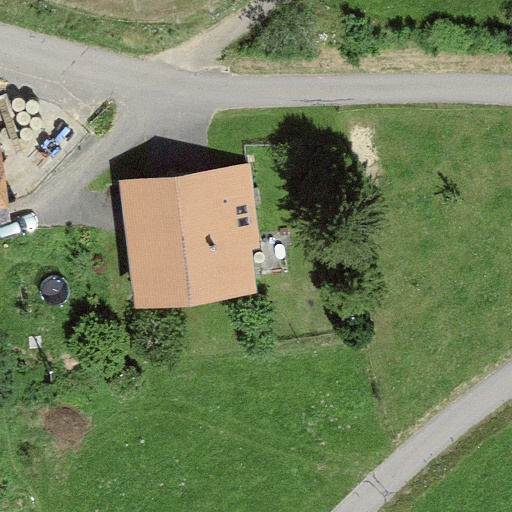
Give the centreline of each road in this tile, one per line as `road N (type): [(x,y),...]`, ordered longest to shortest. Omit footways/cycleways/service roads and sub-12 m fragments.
road 1 (unclassified): [(511,90),(170,84),(0,40)]
road 2 (track): [(29,218),(170,84),(276,0)]
road 3 (unclassified): [(353,511),(511,377)]
